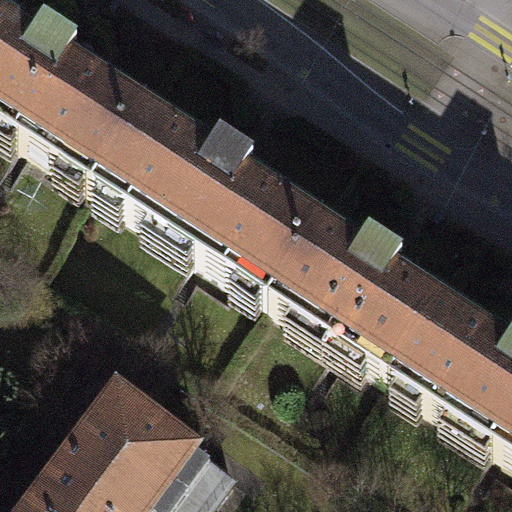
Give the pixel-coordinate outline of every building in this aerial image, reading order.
[(0,144),(92,204),(147,120),(0,24),(0,144)] [(323,234),(147,120),(92,204),(268,318),(323,234)] [(445,313),(323,234),(268,318),(390,397),(445,313)] [(511,356),(445,313),(390,397),(511,476),(511,356)] [(35,511),(216,511),(234,490),(118,403),(35,511)]
